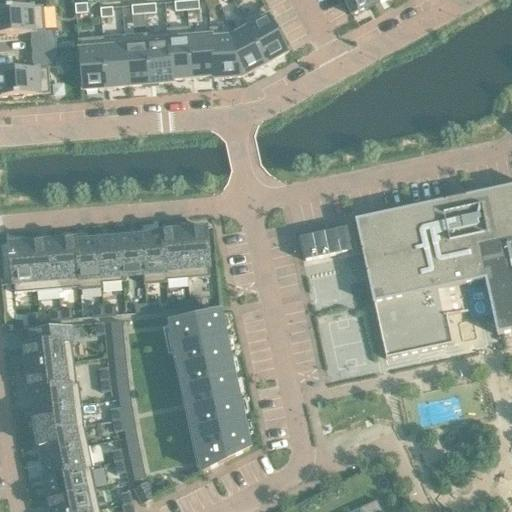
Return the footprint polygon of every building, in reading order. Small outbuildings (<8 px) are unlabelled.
[(217,0),(207,0),(213,9),(220,5),(217,0)] [(368,0),(343,0),(352,16),(372,6),(368,0)] [(199,2),(187,3),(188,12),(200,11),(199,2)] [(187,3),(175,4),(176,13),(188,12),(187,3)] [(87,4),(75,6),(76,15),(88,14),(87,4)] [(3,10),(0,10),(0,36),(3,36),(3,37),(4,37),(4,36),(20,35),(21,53),(56,50),(54,31),(45,32),(43,7),(17,9),(14,6),(5,7),(3,10)] [(156,6),(144,7),(145,16),(157,15),(156,6)] [(144,7),(132,7),(133,17),(145,16),(144,7)] [(264,8),(243,19),(267,65),(289,53),(264,8)] [(113,9),(101,9),(101,19),(113,18),(113,9)] [(244,24),(229,33),(242,78),(267,65),(243,19),(241,20),(244,24)] [(167,30),(172,84),(172,82),(193,80),(189,28),(167,30)] [(190,28),(189,28),(193,80),(213,78),(214,81),(215,81),(211,29),(209,29),(210,36),(190,38),(190,28)] [(228,28),(211,29),(215,81),(242,78),(229,33),(228,28)] [(166,33),(146,35),(150,86),(172,84),(167,30),(166,30),(166,33)] [(146,35),(125,36),(129,88),(150,86),(146,35)] [(125,36),(103,38),(107,90),(129,88),(125,36)] [(103,38),(78,40),(82,92),(107,90),(103,38)] [(0,98),(10,98),(13,100),(22,100),(25,97),(50,95),(48,69),(57,68),(56,50),(21,53),(23,72),(8,73),(7,72),(6,73),(0,74),(0,73),(0,98)] [(511,187),(356,222),(386,360),(453,346),(447,317),(470,312),(470,311),(468,311),(463,286),(485,281),(497,336),(500,335),(511,332),(511,187)] [(183,231),(187,280),(210,278),(206,229),(183,231)] [(339,229),(305,236),(308,254),(343,247),(339,229)] [(183,231),(162,233),(166,284),(167,284),(167,282),(187,280),(183,231)] [(145,286),(166,284),(162,233),(161,233),(161,235),(141,237),(145,286)] [(145,286),(141,237),(119,239),(123,283),(124,282),(123,278),(143,276),(143,286),(145,286)] [(123,283),(119,239),(97,241),(102,289),(103,289),(102,284),(123,283)] [(80,291),(76,240),(54,242),(58,291),(79,289),(79,291),(80,291)] [(102,289),(97,241),(77,243),(77,240),(76,240),(80,291),(102,289)] [(33,244),(37,293),(58,291),(54,242),(33,244)] [(14,294),(37,293),(33,244),(10,246),(11,257),(9,257),(9,260),(11,260),(14,294)] [(201,300),(189,301),(190,311),(202,310),(201,300)] [(178,312),(190,311),(189,301),(177,302),(178,312)] [(158,304),(146,305),(147,314),(159,313),(158,304)] [(135,315),(147,314),(146,305),(134,306),(135,315)] [(103,308),(104,318),(116,317),(115,307),(103,308)] [(104,318),(103,308),(91,309),(92,319),(104,318)] [(72,311),(60,312),(61,322),(73,321),(72,311)] [(50,323),(61,322),(60,312),(49,313),(50,323)] [(27,315),(27,324),(39,323),(39,314),(27,315)] [(220,314),(171,325),(203,473),(249,450),(220,314)] [(122,322),(110,323),(112,339),(113,355),(115,371),(117,387),(119,401),(119,402),(120,409),(121,418),(122,421),(124,433),(124,434),(125,440),(128,453),(134,482),(146,479),(140,452),(136,433),(133,417),(131,401),(129,386),(127,370),(125,354),(124,338),(122,322)] [(96,337),(105,336),(104,324),(94,325),(96,337)] [(26,370),(74,364),(71,341),(23,347),(26,370)] [(28,391),(79,385),(79,384),(77,384),(74,364),(26,370),(28,391)] [(99,370),(100,382),(110,381),(108,369),(99,370)] [(111,393),(110,381),(100,382),(102,394),(111,393)] [(79,385),(28,391),(29,392),(31,392),(33,412),(81,406),(79,385)] [(33,412),(36,435),(84,427),(81,406),(33,412)] [(120,409),(110,411),(112,423),(122,421),(121,418),(120,409)] [(122,421),(112,423),(114,434),(124,433),(122,421)] [(84,427),(36,435),(36,436),(41,458),(88,448),(84,427)] [(43,479),(43,480),(93,469),(88,448),(41,458),(45,478),(43,479)] [(114,464),(123,462),(121,451),(112,453),(114,464)] [(123,462),(114,464),(117,476),(126,474),(123,462)] [(93,470),(93,469),(43,480),(48,501),(95,491),(91,470),(93,470)] [(145,485),(136,490),(143,504),(146,503),(152,500),(153,500),(152,499),(145,485)] [(95,491),(48,501),(50,511),(98,511),(100,511),(95,491)] [(121,495),(123,507),(132,505),(130,493),(121,495)] [(381,511),(376,502),(360,510),(360,511),(381,511)]
